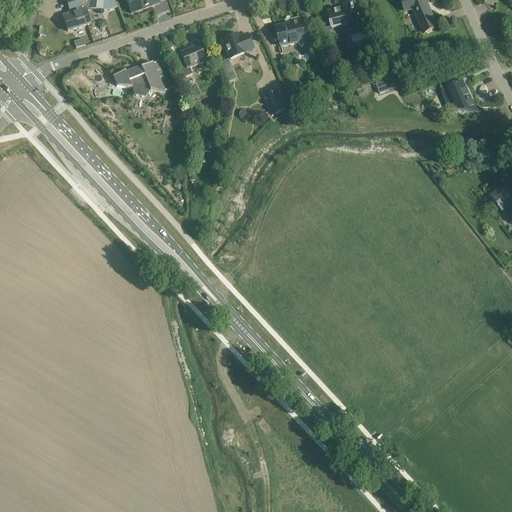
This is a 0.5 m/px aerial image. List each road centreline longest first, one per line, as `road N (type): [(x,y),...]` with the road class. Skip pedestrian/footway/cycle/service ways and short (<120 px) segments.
road 1 (primary): [(414,511),(217,300)]
road 2 (primary): [(217,300),(28,87)]
road 3 (primary): [(16,101),(183,276),(217,300)]
road 4 (residential): [(28,87),(53,65),(244,0)]
